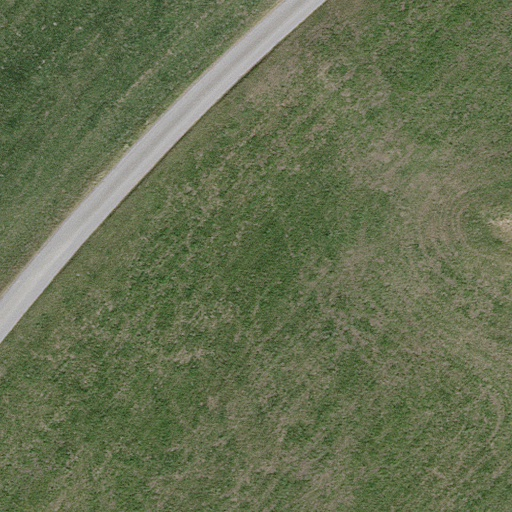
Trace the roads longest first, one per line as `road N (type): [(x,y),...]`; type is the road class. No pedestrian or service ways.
road 1 (track): [(0,324),(180,120),(309,0)]
road 2 (track): [(287,19),(412,189),(465,230),(511,249)]
